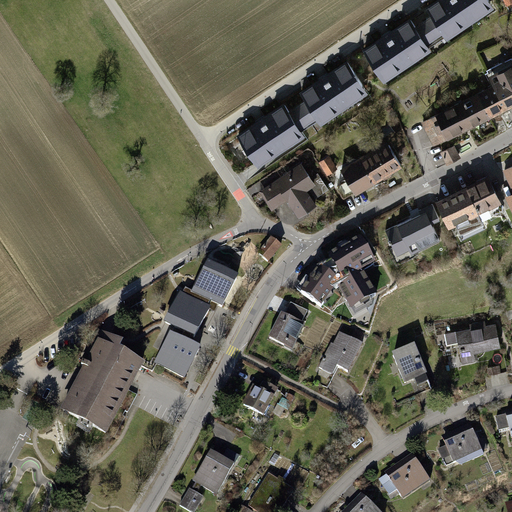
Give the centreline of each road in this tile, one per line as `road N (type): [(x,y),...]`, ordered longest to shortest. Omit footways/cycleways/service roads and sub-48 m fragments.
road 1 (tertiary): [(144,511),(254,315),(311,244)]
road 2 (unclassified): [(258,220),(165,267),(0,373)]
road 3 (residential): [(203,139),(411,0)]
road 4 (residential): [(317,511),(414,429),(511,390)]
road 5 (tertiary): [(311,244),(511,135)]
road 6 (unclassified): [(108,0),(203,139)]
